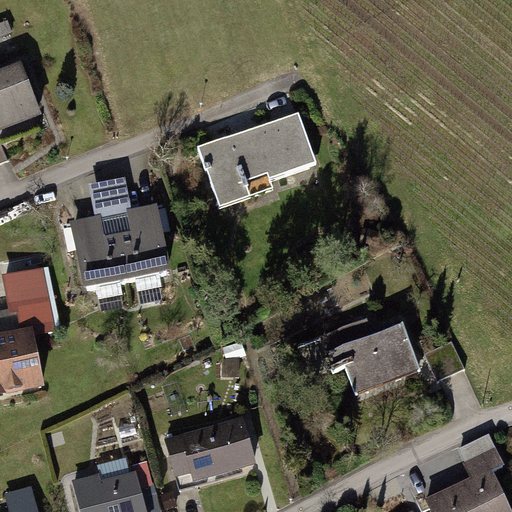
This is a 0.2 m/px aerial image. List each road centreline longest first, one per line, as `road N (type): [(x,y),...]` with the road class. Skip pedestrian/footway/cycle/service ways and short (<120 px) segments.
road 1 (residential): [(282,84),(0,195)]
road 2 (residential): [(511,413),(315,511)]
